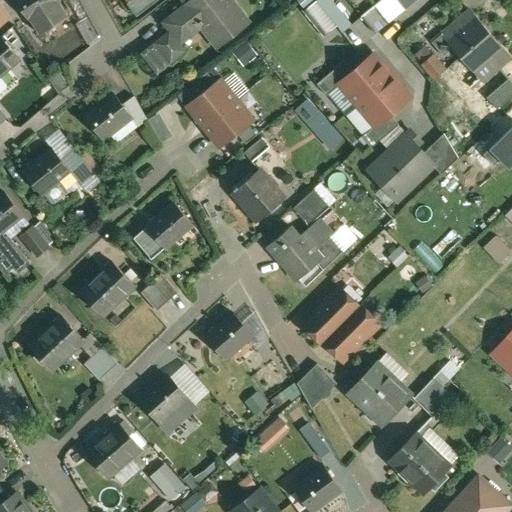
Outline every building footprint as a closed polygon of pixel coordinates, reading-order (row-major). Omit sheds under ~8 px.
[(60,0),(15,0),(30,22),(31,21),(40,34),(68,16),(59,2),(61,1),(60,0)] [(134,0),(140,6),(138,8),(139,9),(150,0),(134,0)] [(189,0),(162,22),(170,32),(177,41),(200,23),(220,49),(250,24),(230,0),(189,0)] [(304,0),(322,21),(347,0),(304,0)] [(399,0),(384,0),(375,7),(389,24),(407,9),(399,0)] [(463,25),(459,21),(444,34),(455,47),(463,56),(489,33),(475,15),(463,25)] [(177,41),(170,32),(154,44),(171,65),(186,52),(177,41)] [(489,33),(463,56),(471,66),(482,79),(497,65),(493,61),(505,51),(489,33)] [(0,76),(21,59),(0,35),(0,34),(0,76)] [(455,47),(444,34),(433,43),(445,56),(455,47)] [(79,36),(70,43),(74,48),(83,41),(79,36)] [(448,70),(434,54),(422,65),(436,80),(448,70)] [(355,71),(341,83),(342,84),(359,104),(392,76),(375,55),(355,71)] [(346,61),(318,84),(328,95),(342,84),(341,83),(355,71),(346,61)] [(471,66),(461,75),(471,87),(482,79),(471,66)] [(467,92),(448,70),(436,80),(454,102),(467,92)] [(60,93),(70,87),(59,71),(49,77),(60,93)] [(207,73),(196,82),(203,91),(214,83),(207,73)] [(392,76),(359,104),(376,125),(377,126),(391,114),(411,97),(392,76)] [(203,91),(186,105),(203,127),(237,100),(220,78),(214,83),(203,91)] [(511,80),(510,79),(488,99),(499,110),(511,97),(511,80)] [(116,95),(87,117),(105,140),(133,118),(134,117),(124,105),(116,95)] [(148,119),(135,97),(124,105),(134,117),(133,118),(139,127),(148,119)] [(237,100),(203,127),(220,148),(238,134),(249,125),(254,121),(237,100)] [(464,108),(443,120),(454,141),(475,130),(464,108)] [(343,138),(318,111),(307,121),(332,148),(343,138)] [(391,114),(377,126),(376,125),(363,136),(372,148),(400,125),(391,114)] [(249,125),(238,134),(245,144),(256,135),(249,125)] [(411,131),(371,170),(399,200),(434,166),(435,165),(424,153),(417,146),(421,142),(411,131)] [(445,133),(424,153),(435,165),(434,166),(442,174),(460,158),(445,133)] [(261,139),(243,154),(251,163),(269,148),(261,139)] [(54,149),(25,172),(43,194),(72,171),(54,149)] [(258,170),(238,189),(234,184),(229,189),(234,194),(233,195),(258,222),(283,198),(258,170)] [(329,206),(314,190),(295,207),(310,224),(329,206)] [(8,238),(3,232),(23,215),(6,193),(0,198),(0,268),(6,275),(15,268),(19,274),(31,264),(9,237),(8,238)] [(176,203),(148,227),(166,248),(194,224),(176,203)] [(291,226),(268,246),(297,281),(298,280),(305,288),(344,251),(331,236),(330,237),(317,224),(306,233),(305,232),(300,236),(291,226)] [(166,248),(148,227),(135,238),(153,259),(166,248)] [(50,248),(34,228),(23,237),(39,257),(50,248)] [(494,262),(506,250),(491,236),(480,247),(494,262)] [(114,262),(81,291),(99,312),(133,282),(114,262)] [(178,292),(163,275),(153,284),(168,301),(178,292)] [(168,301),(153,284),(142,293),(157,310),(168,301)] [(341,287),(304,324),(324,343),(325,342),(360,306),(341,287)] [(360,306),(325,342),(344,360),(380,324),(361,304),(360,306)] [(235,313),(208,337),(227,358),(254,334),(235,313)] [(63,317),(31,347),(53,370),(85,340),(63,317)] [(511,333),(494,353),(511,369),(511,333)] [(118,364),(103,348),(86,364),(101,380),(118,364)] [(378,361),(349,390),(370,410),(369,411),(384,426),(414,395),(401,382),(410,373),(389,353),(380,363),(378,361)] [(338,383),(318,363),(308,373),(325,396),(338,383)] [(450,380),(442,371),(435,378),(444,386),(450,380)] [(325,396),(308,373),(298,383),(313,408),(325,396)] [(169,376),(142,400),(168,430),(195,407),(187,398),(188,397),(169,376)] [(435,378),(416,398),(425,406),(444,386),(435,378)] [(444,386),(425,406),(436,417),(455,397),(444,386)] [(249,443),(264,457),(289,429),(274,416),(249,443)] [(433,428),(427,423),(418,433),(423,438),(433,428)] [(121,424),(88,453),(108,477),(142,448),(121,424)] [(423,438),(418,433),(392,460),(426,493),(452,466),(423,438)] [(330,451),(318,434),(310,440),(322,457),(330,451)] [(498,437),(484,452),(495,462),(509,447),(498,437)] [(165,500),(181,487),(160,462),(144,475),(165,500)] [(325,466),(296,488),(313,511),(343,489),(325,466)] [(479,478),(448,511),(503,511),(509,505),(479,478)] [(281,511),(263,488),(252,497),(263,511),(281,511)] [(31,511),(18,492),(0,504),(0,511),(31,511)] [(263,511),(252,497),(233,511),(234,511),(263,511)] [(161,511),(166,507),(160,500),(146,511),(161,511)]
